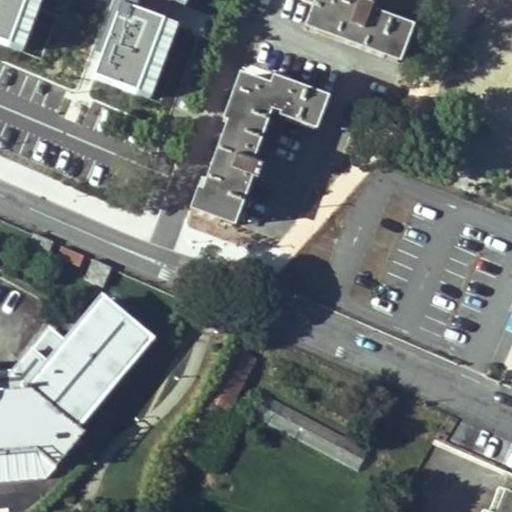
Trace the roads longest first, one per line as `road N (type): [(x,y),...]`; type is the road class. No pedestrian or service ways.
road 1 (residential): [(511,411),(0,193)]
road 2 (residential): [(511,152),(449,129),(441,83),(501,27)]
road 3 (unknown): [(68,59),(2,194)]
